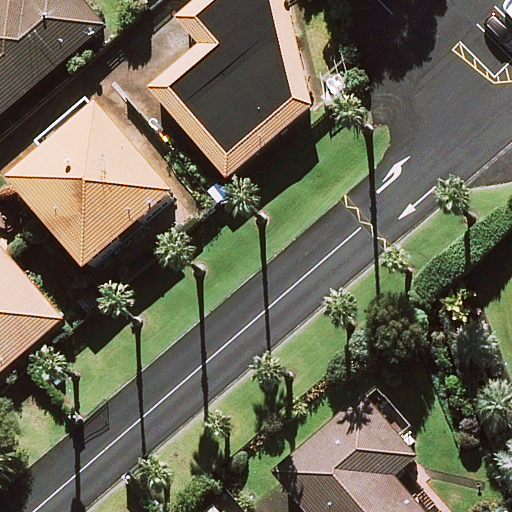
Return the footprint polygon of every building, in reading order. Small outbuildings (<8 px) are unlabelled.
[(0,0),(0,122),(107,31),(81,0),(0,0)] [(313,100),(283,0),(202,0),(179,20),(200,45),(150,88),(232,184),(312,116),(313,100)] [(186,195),(109,105),(15,185),(91,275),(186,195)] [(0,377),(64,322),(0,248),(0,377)] [(424,464),(371,402),(280,479),(308,511),(441,511),(411,476),(424,464)]
